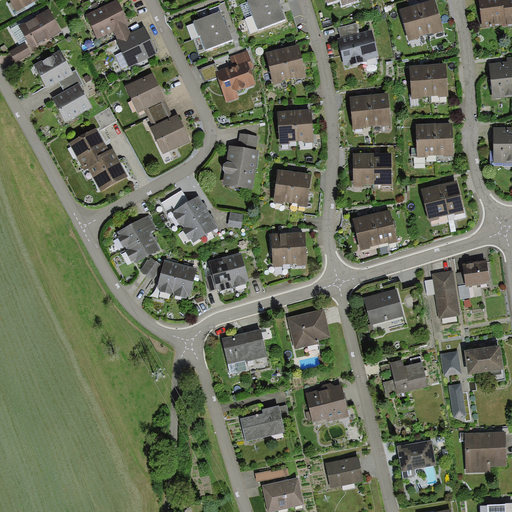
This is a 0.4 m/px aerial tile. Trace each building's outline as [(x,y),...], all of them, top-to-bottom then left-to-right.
[(8,0),(16,13),(39,0),(8,0)] [(119,0),(86,15),(98,40),(114,32),(118,39),(130,33),(127,25),(130,23),(119,0)] [(252,16),(280,5),(277,0),(251,0),(247,2),(252,16)] [(478,0),(483,28),(506,25),(502,0),(478,0)] [(511,0),(502,0),(506,25),(506,27),(511,26),(511,0)] [(418,6),(427,36),(444,30),(434,1),(418,6)] [(286,21),(280,5),(252,16),(258,31),(286,21)] [(418,6),(400,12),(410,41),(427,36),(418,6)] [(47,38),(48,40),(50,39),(62,32),(49,8),(17,25),(30,49),(39,44),(38,43),(47,38)] [(200,37),(226,27),(220,12),(194,22),(200,37)] [(337,39),(344,66),(379,56),(371,29),(359,32),(357,23),(338,29),(340,38),(337,39)] [(129,67),(158,53),(144,26),(130,33),(118,39),(116,40),(129,67)] [(232,41),(226,27),(200,37),(206,52),(232,41)] [(25,43),(9,52),(15,62),(31,53),(25,43)] [(282,49),(289,79),(297,77),(297,79),(306,77),(298,45),(282,49)] [(282,49),(265,54),(273,85),(283,83),(283,81),(289,79),(282,49)] [(34,64),(47,89),(59,82),(61,86),(79,77),(75,70),(71,72),(60,50),(34,64)] [(200,71),(205,81),(217,76),(227,100),(237,96),(235,91),(254,83),(245,61),(248,60),(245,53),(231,58),(234,66),(217,72),(215,65),(200,71)] [(507,62),(490,64),(493,99),(511,96),(511,76),(508,76),(507,62)] [(446,63),(429,64),(431,97),(448,96),(446,63)] [(429,64),(409,65),(411,98),(431,97),(429,64)] [(148,118),(168,109),(152,73),(125,86),(138,113),(144,110),(148,118)] [(52,98),(66,122),(92,107),(80,86),(84,84),(79,77),(61,86),(64,91),(52,98)] [(387,93),(368,95),(372,128),(390,126),(387,93)] [(368,95),(349,98),(352,130),(372,128),(368,95)] [(99,127),(101,130),(116,122),(109,109),(95,116),(100,126),(99,127)] [(152,127),(150,128),(162,154),(190,141),(178,115),(172,117),(168,109),(148,118),(152,127)] [(294,113),(296,143),(304,143),(304,145),(314,145),(312,112),(294,113)] [(294,113),(278,114),(280,146),(289,146),(289,144),(296,143),(294,113)] [(435,124),(436,157),(453,156),(451,123),(435,124)] [(435,124),(416,125),(418,157),(436,157),(435,124)] [(511,128),(492,129),(493,161),(511,160),(511,128)] [(69,144),(84,172),(88,169),(101,194),(128,180),(113,151),(109,153),(97,130),(69,144)] [(238,147),(229,145),(226,162),(223,164),(223,169),(225,172),(223,185),(253,190),(260,150),(256,149),(258,137),(241,134),(238,147)] [(352,155),(352,188),(371,188),(371,155),(352,155)] [(392,155),(371,155),(371,188),(392,188),(392,155)] [(296,174),(277,171),(273,205),(285,207),(285,205),(292,206),(296,174)] [(296,174),(292,206),(297,206),(296,209),(308,210),(313,176),(296,174)] [(441,184),(448,216),(465,212),(457,180),(441,184)] [(441,184),(422,189),(429,221),(448,216),(441,184)] [(175,211),(189,202),(182,190),(161,203),(166,210),(173,206),(175,211)] [(181,224),(183,227),(208,212),(199,197),(189,202),(175,211),(174,212),(175,214),(174,215),(180,225),(181,224)] [(230,211),(228,227),(241,228),(242,213),(230,211)] [(389,211),(372,215),(380,246),(397,242),(389,211)] [(217,227),(208,212),(183,227),(184,229),(183,229),(189,240),(191,238),(193,242),(217,227)] [(372,215),(353,220),(362,251),(380,246),(372,215)] [(116,234),(124,249),(151,235),(148,230),(152,228),(146,218),(116,234)] [(306,234),(288,235),(289,267),(297,267),(297,268),(307,268),(306,234)] [(151,235),(124,249),(131,264),(158,250),(151,235)] [(288,235),(271,235),(272,270),(284,269),(283,267),(289,267),(288,235)] [(224,259),(232,287),(246,283),(238,255),(224,259)] [(224,259),(210,263),(214,276),(205,278),(209,291),(217,289),(218,291),(232,287),(224,259)] [(142,272),(151,278),(159,266),(150,260),(142,272)] [(462,265),(465,285),(488,282),(485,262),(462,265)] [(158,290),(172,293),(179,266),(164,263),(158,290)] [(193,270),(179,266),(172,293),(187,297),(193,270)] [(451,272),(433,275),(439,317),(457,314),(451,272)] [(395,291),(361,301),(368,325),(402,315),(395,291)] [(324,310),(286,320),(295,352),(318,346),(317,342),(331,338),(324,310)] [(260,331),(222,340),(228,365),(245,362),(246,364),(267,358),(260,331)] [(499,347),(466,351),(469,373),(502,368),(499,347)] [(442,374),(458,373),(456,352),(440,354),(442,374)] [(396,392),(426,385),(419,357),(409,359),(411,365),(403,367),(402,360),(379,366),(381,373),(391,370),(394,379),(382,382),(384,393),(396,390),(396,392)] [(330,384),(305,390),(313,424),(326,421),(327,424),(350,418),(342,387),(335,388),(330,384)] [(448,387),(452,416),(464,415),(459,385),(448,387)] [(241,420),(246,442),(284,434),(282,424),(291,422),(287,406),(263,412),(264,415),(241,420)] [(502,433),(465,434),(467,471),(487,470),(487,464),(503,464),(502,433)] [(432,442),(397,449),(403,482),(418,479),(416,471),(437,467),(432,442)] [(357,458),(325,464),(330,490),(362,483),(357,458)] [(256,484),(289,476),(287,469),(271,473),(270,468),(254,472),(256,484)] [(299,478),(263,486),(268,511),(280,511),(305,507),(299,478)]
